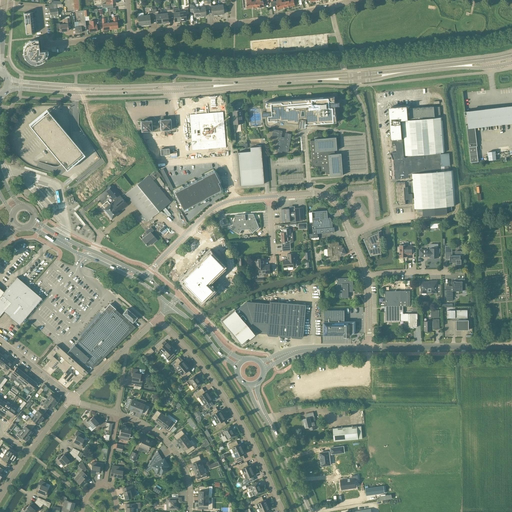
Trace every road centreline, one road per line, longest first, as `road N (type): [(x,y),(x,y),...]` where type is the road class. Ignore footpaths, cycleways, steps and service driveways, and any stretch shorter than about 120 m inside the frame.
road 1 (tertiary): [(6,91),(253,83)]
road 2 (tertiary): [(253,83),(91,86),(8,78)]
road 3 (residential): [(283,511),(235,413),(157,318)]
road 4 (tertiary): [(253,83),(444,67)]
road 5 (track): [(429,95),(443,105),(457,207),(445,217),(414,216)]
road 6 (residential): [(4,3),(41,6),(49,44),(129,36)]
road 7 (unclassified): [(369,347),(511,346)]
road 8 (residential): [(116,413),(151,427),(174,450),(190,485),(189,511)]
road 9 (tertiary): [(242,360),(145,278)]
road 10 (residential): [(232,24),(355,0)]
